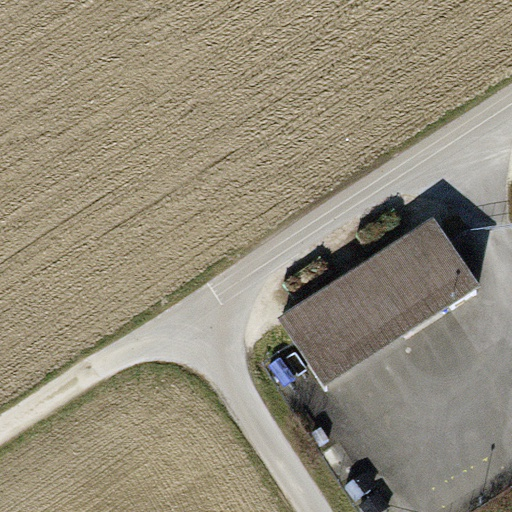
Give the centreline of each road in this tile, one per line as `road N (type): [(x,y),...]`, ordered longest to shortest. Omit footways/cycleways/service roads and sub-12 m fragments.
road 1 (unclassified): [(511,118),(191,314),(319,511)]
road 2 (track): [(191,314),(0,438)]
